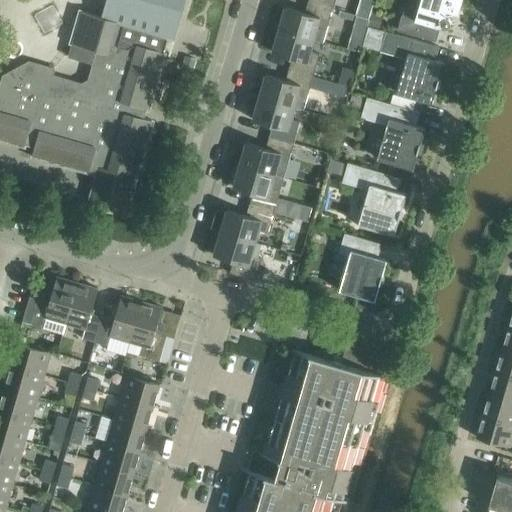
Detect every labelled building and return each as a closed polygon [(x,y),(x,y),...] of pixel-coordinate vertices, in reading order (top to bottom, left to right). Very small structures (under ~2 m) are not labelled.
[(0,139),(25,146),(26,143),(35,146),(32,156),(89,173),(95,174),(88,199),(86,205),(125,217),(127,211),(136,178),(153,121),(143,117),(145,109),(149,110),(164,56),(165,53),(166,52),(162,51),(166,36),(175,38),(185,0),(106,0),(104,8),(102,15),(102,16),(80,10),(70,43),(72,43),(97,51),(94,63),(93,64),(102,67),(100,73),(82,84),(54,76),(55,72),(26,63),(23,65),(3,75),(0,86),(0,139)] [(458,14),(462,0),(421,0),(420,3),(409,9),(407,16),(402,15),(397,30),(436,41),(440,27),(444,28),(447,28),(449,27),(451,24),(451,21),(450,19),(447,17),(445,16),(447,10),(458,14)] [(326,30),(333,8),(309,1),(305,12),(286,6),(279,29),(314,39),(317,27),(326,30)] [(372,10),(359,6),(356,15),(358,15),(369,18),(372,10)] [(340,10),(338,16),(356,21),(358,15),(340,10)] [(369,26),(366,35),(384,40),(386,31),(369,26)] [(314,39),(279,29),(272,51),(292,57),(289,69),(313,76),(320,53),(310,51),(314,39)] [(439,46),(402,35),(386,31),(384,40),(381,50),(396,55),(407,58),(397,93),(432,103),(444,62),(435,60),(439,46)] [(72,43),(69,56),(94,63),(97,51),(72,43)] [(307,98),(313,76),(289,69),(286,80),(266,74),(259,97),(294,107),(298,95),(307,98)] [(420,112),(383,101),(367,96),(362,116),(388,124),(378,158),(413,169),(425,128),(416,125),(420,112)] [(294,107),(259,97),(253,119),(273,125),(270,136),(294,143),(300,121),(291,118),(294,107)] [(287,165),(294,143),(270,136),(266,147),(246,142),(240,164),(275,174),(278,163),(287,165)] [(332,158),(328,171),(343,175),(347,162),(332,158)] [(401,178),(394,176),(364,167),(348,162),(343,182),(368,190),(359,224),(394,234),(406,193),(397,191),(401,178)] [(275,174),(240,164),(233,187),(253,192),(250,204),(274,211),(281,189),(272,186),(275,174)] [(268,233),(274,211),(250,204),(247,215),(227,209),(220,232),(255,242),(259,230),(268,233)] [(255,242),(220,232),(214,254),(234,260),(230,272),(255,279),(261,256),(252,254),(255,242)] [(375,300),(387,259),(378,257),(382,243),(345,232),(339,252),(349,255),(340,290),(375,300)] [(63,332),(66,323),(77,282),(57,276),(50,301),(30,296),(23,321),(43,327),(63,332)] [(98,288),(77,282),(66,323),(85,328),(82,338),(95,342),(102,317),(91,313),(98,288)] [(130,341),(142,301),(121,295),(114,320),(102,317),(95,342),(107,345),(110,336),(130,341)] [(162,307),(142,301),(130,341),(142,345),(139,355),(167,363),(175,338),(155,332),(162,307)] [(511,326),(509,326),(503,348),(511,350),(511,326)] [(51,352),(18,342),(12,364),(44,374),(51,352)] [(387,378),(388,376),(384,375),(390,356),(390,357),(390,355),(347,343),(343,357),(316,349),(314,355),(295,349),(294,351),(296,352),(267,454),(265,453),(264,455),(269,456),(267,462),(256,458),(252,470),(245,468),(244,470),(251,472),(239,511),(336,511),(340,498),(351,502),(352,500),(350,499),(385,378),(387,378)] [(511,350),(503,348),(496,370),(511,374),(511,350)] [(38,396),(44,374),(12,364),(5,386),(38,396)] [(511,374),(496,370),(490,392),(511,398),(511,374)] [(82,374),(71,371),(68,382),(79,385),(82,374)] [(127,374),(120,396),(153,406),(160,383),(127,374)] [(99,379),(88,376),(85,386),(96,390),(99,379)] [(76,395),(79,385),(68,382),(65,392),(76,395)] [(0,408),(32,418),(38,396),(5,386),(0,403),(0,408)] [(93,400),(96,390),(85,386),(82,397),(93,400)] [(511,398),(490,392),(483,414),(511,422),(511,398)] [(147,428),(153,406),(120,396),(114,418),(147,428)] [(0,433),(25,440),(32,418),(0,408),(0,433)] [(510,446),(511,439),(511,422),(483,414),(477,437),(510,446)] [(58,415),(55,425),(67,429),(70,418),(58,415)] [(141,450),(147,428),(114,418),(107,440),(141,450)] [(87,423),(75,420),(72,430),(84,434),(87,423)] [(64,439),(67,429),(55,425),(52,436),(64,439)] [(81,444),(84,434),(72,430),(69,441),(81,444)] [(0,457),(19,462),(25,440),(0,433),(0,457)] [(134,472),(141,450),(107,440),(101,462),(134,472)] [(0,481),(12,485),(19,462),(0,457),(0,481)] [(57,462),(46,459),(43,469),(54,472),(57,462)] [(128,494),(134,472),(101,462),(95,485),(128,494)] [(71,477),(74,467),(63,464),(60,474),(71,477)] [(51,483),(54,472),(43,469),(40,480),(51,483)] [(68,488),(71,477),(60,474),(57,485),(68,488)] [(511,511),(511,478),(498,475),(487,511),(511,511)] [(0,505),(6,507),(12,485),(0,481),(0,505)] [(105,511),(122,511),(128,494),(95,485),(88,507),(105,511)] [(42,511),(44,506),(33,503),(30,511),(42,511)]
